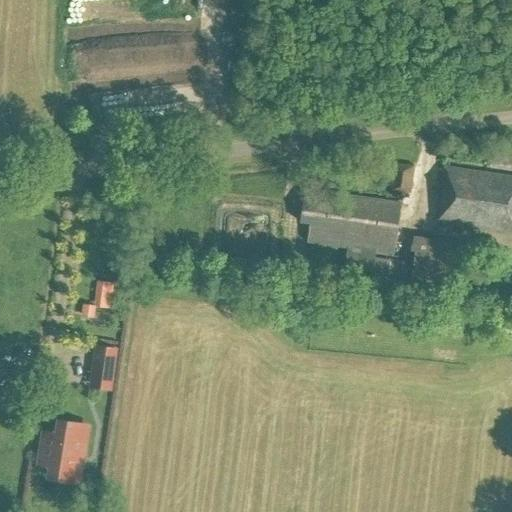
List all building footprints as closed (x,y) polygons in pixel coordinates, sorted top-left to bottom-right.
[(393,164),(389,191),(408,195),(412,167),(393,164)] [(511,176),(445,167),(437,222),(511,233),(511,176)] [(399,203),(315,192),(304,190),(300,224),(308,225),(306,242),(346,248),(343,267),(388,274),(386,287),(408,290),(412,262),(390,259),(390,260),(374,258),(375,252),(392,255),(399,203)] [(412,239),(410,254),(413,254),(408,295),(466,302),(471,263),(475,264),(477,247),(412,239)] [(113,282),(97,279),(94,297),(110,299),(113,282)] [(116,349),(95,346),(90,387),(110,390),(116,349)] [(57,435),(43,433),(39,459),(53,461),(52,466),(58,466),(56,479),(78,482),(82,461),(80,461),(81,450),(83,451),(87,427),(65,423),(64,428),(58,427),(57,435)]
